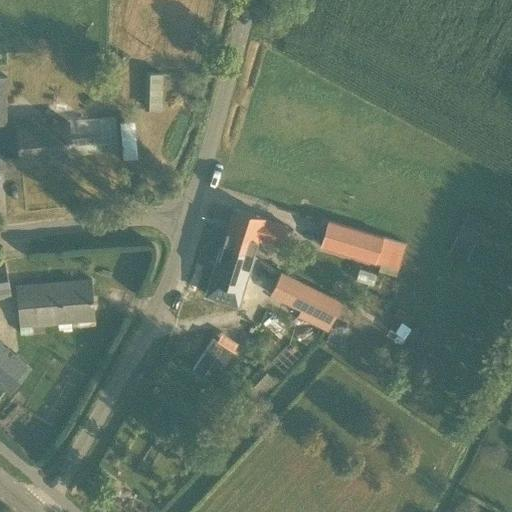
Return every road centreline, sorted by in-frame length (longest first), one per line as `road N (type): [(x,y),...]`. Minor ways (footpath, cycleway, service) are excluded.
road 1 (unclassified): [(30,511),(141,333),(187,215)]
road 2 (unclassified): [(187,215),(255,0)]
road 3 (unclassified): [(0,237),(187,215)]
